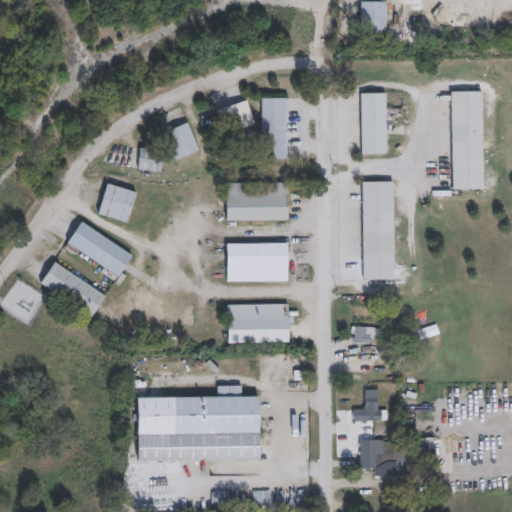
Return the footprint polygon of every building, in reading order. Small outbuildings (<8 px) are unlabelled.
[(385,1),(385,32),(359,32),(359,1),(385,1)] [(451,91),(482,91),(482,189),(451,189),(451,91)] [(386,154),(360,154),(360,92),(386,92),(386,154)] [(287,97),(287,158),(261,158),(261,97),(287,97)] [(224,133),(216,109),(247,99),(255,123),(224,133)] [(199,150),(175,158),(164,130),(188,121),(199,150)] [(161,148),(161,169),(138,169),(138,148),(161,148)] [(225,220),(225,181),(288,181),(288,220),(225,220)] [(362,278),(362,181),(394,181),(394,278),(362,278)] [(136,191),(127,222),(97,213),(106,182),(136,191)] [(118,277),(66,243),(81,219),(133,253),(118,277)] [(289,280),(226,280),(226,242),(289,242),(289,280)] [(92,317),(39,284),(53,261),(106,293),(92,317)] [(226,342),(226,303),(290,303),(290,342),(226,342)] [(353,326),(373,326),(373,342),(353,342),(353,326)] [(354,410),(364,409),(364,389),(376,389),(376,410),(386,409),(386,420),(354,421),(354,410)] [(137,396),(260,396),(260,458),(137,459),(137,396)] [(358,439),(383,439),(383,458),(375,458),(375,468),(358,468),(358,439)] [(416,474),(402,474),(402,466),(395,466),(395,450),(416,450),(416,474)] [(389,506),(389,511),(358,511),(358,495),(379,495),(379,506),(389,506)]
